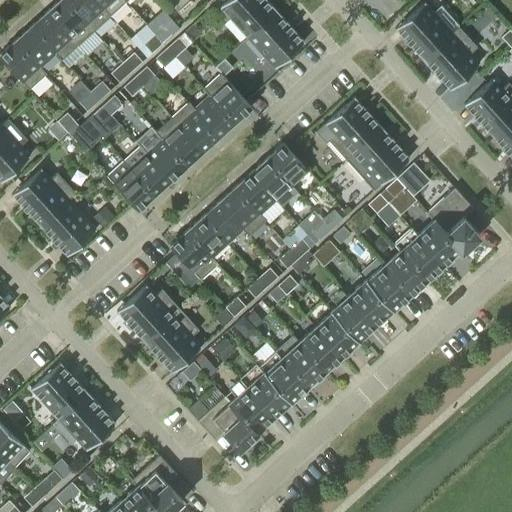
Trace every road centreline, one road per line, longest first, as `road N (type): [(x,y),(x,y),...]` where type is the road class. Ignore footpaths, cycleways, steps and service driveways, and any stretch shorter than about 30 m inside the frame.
road 1 (residential): [(236,511),(511,264)]
road 2 (residential): [(226,511),(0,260)]
road 3 (residential): [(511,193),(337,0)]
